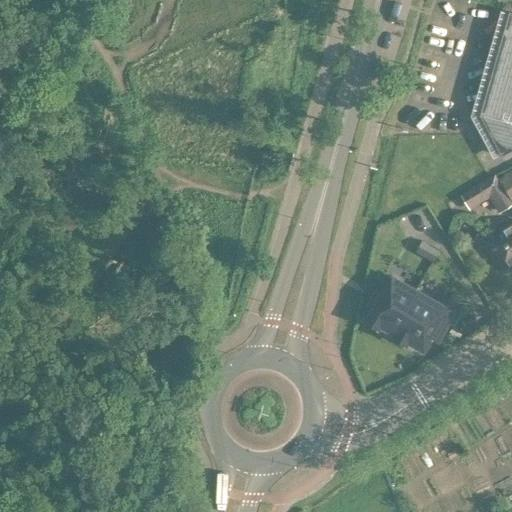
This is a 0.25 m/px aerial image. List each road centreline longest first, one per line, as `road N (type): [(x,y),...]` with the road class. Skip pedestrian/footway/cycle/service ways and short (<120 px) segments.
road 1 (secondary): [(276,362),(379,0)]
road 2 (unclassified): [(315,423),(347,432),(374,427),(511,340)]
road 3 (secondary): [(276,362),(229,372),(211,399),(213,431),(247,464)]
